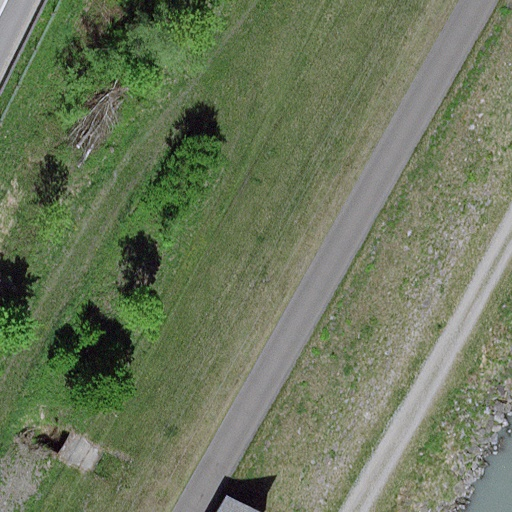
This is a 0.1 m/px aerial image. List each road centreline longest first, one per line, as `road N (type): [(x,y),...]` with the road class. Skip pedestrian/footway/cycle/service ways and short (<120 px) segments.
road 1 (track): [(482,0),(198,511)]
road 2 (track): [(511,208),(342,511)]
